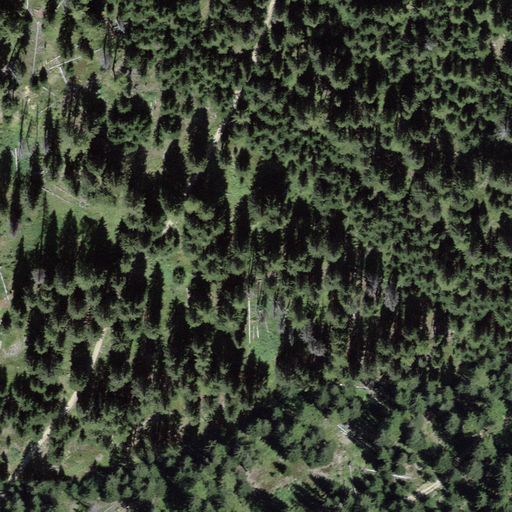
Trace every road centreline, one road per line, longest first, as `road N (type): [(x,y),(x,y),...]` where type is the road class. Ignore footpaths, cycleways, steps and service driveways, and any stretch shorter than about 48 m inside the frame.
road 1 (track): [(0,494),(78,393),(122,276),(195,182),(274,0)]
road 2 (track): [(511,414),(431,488),(383,511)]
